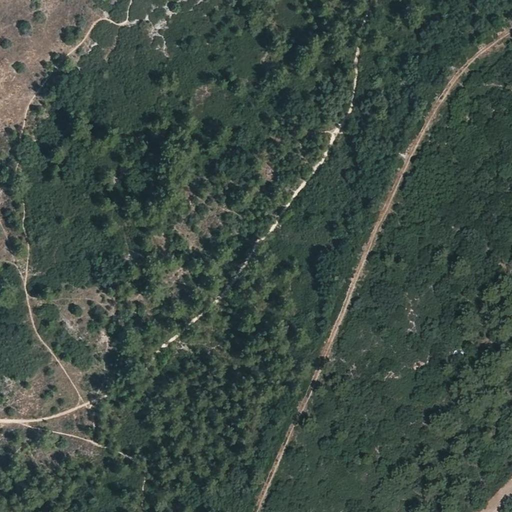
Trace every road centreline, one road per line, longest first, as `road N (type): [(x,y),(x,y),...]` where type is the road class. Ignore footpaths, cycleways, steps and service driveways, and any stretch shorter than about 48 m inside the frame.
road 1 (track): [(372,0),(356,51),(354,99),(340,129),(220,302),(121,389),(66,413),(0,420)]
road 2 (track): [(511,30),(462,73),(402,179),(259,511)]
